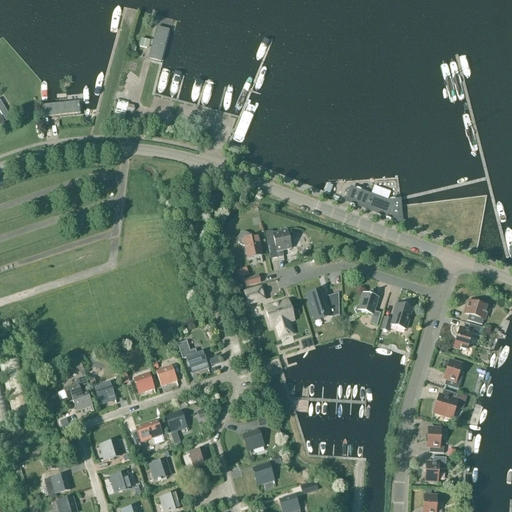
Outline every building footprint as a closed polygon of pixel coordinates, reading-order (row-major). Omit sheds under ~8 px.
[(169,31),(157,28),(149,60),(161,63),(169,31)] [(148,49),(150,42),(140,39),(138,47),(148,49)] [(0,114),(0,115),(8,126),(9,125),(11,120),(0,99),(0,114)] [(81,100),(42,104),(43,118),(82,114),(81,100)] [(124,122),(128,104),(118,101),(113,119),(124,122)] [(391,218),(400,222),(400,221),(398,202),(386,203),(350,189),(348,193),(347,193),(346,197),(347,197),(345,201),(385,216),(384,219),(390,222),(391,218)] [(271,232),(264,233),(266,239),(270,260),(277,258),(277,259),(283,258),(281,251),(290,249),(288,240),(292,239),(290,231),(272,235),(271,232)] [(250,239),(248,236),(246,234),(243,234),(240,235),(238,237),(237,240),(237,243),(239,245),(242,246),(245,246),(248,259),(261,257),(257,237),(250,239)] [(247,266),(238,270),(240,277),(249,274),(247,266)] [(244,289),(260,284),(258,276),(242,281),(244,289)] [(247,307),(266,301),(262,286),(242,292),(247,307)] [(321,291),(306,296),(314,324),(338,316),(337,294),(324,298),(321,291)] [(374,298),(371,292),(365,295),(362,294),(358,307),(353,310),(356,315),(362,313),(372,316),(369,324),(376,326),(379,315),(374,313),(378,299),(374,298)] [(289,330),(287,323),(293,321),(287,302),(264,309),(270,328),(276,326),(278,334),(280,334),(282,334),(286,333),(288,332),(289,330)] [(474,305),(468,303),(464,314),(468,316),(466,322),(481,326),(487,309),(480,307),(480,306),(475,304),(474,305)] [(407,307),(406,305),(402,304),(400,305),(400,306),(396,305),(397,305),(394,314),(393,314),(392,316),(390,320),(384,318),(380,331),(388,333),(390,326),(405,331),(409,319),(408,318),(410,310),(411,310),(407,308),(407,307)] [(478,336),(480,329),(469,325),(467,332),(459,329),(454,348),(465,352),(467,345),(468,345),(470,340),(469,340),(471,334),(478,336)] [(186,342),(177,345),(182,360),(187,358),(192,373),(207,368),(206,366),(202,354),(197,355),(195,350),(190,352),(186,342)] [(16,420),(32,416),(17,358),(2,362),(16,420)] [(218,362),(206,366),(207,368),(209,374),(220,370),(218,362)] [(458,377),(459,372),(458,372),(460,366),(449,362),(444,380),(446,380),(445,386),(458,390),(460,384),(455,382),(457,377),(458,377)] [(161,388),(176,383),(171,368),(156,373),(161,388)] [(139,395),(154,390),(149,375),(134,380),(139,395)] [(90,391),(85,379),(76,382),(78,385),(64,390),(68,403),(73,402),(77,413),(92,407),(87,392),(90,391)] [(100,405),(114,400),(109,385),(94,390),(100,405)] [(0,425),(10,422),(0,386),(0,425)] [(455,399),(456,395),(442,391),(441,397),(439,397),(433,414),(453,420),(458,401),(455,399)] [(200,421),(207,418),(202,409),(196,412),(200,421)] [(171,433),(185,428),(180,414),(166,419),(171,433)] [(136,432),(130,434),(135,447),(148,442),(162,437),(157,422),(135,429),(136,432)] [(440,442),(440,437),(439,437),(439,430),(428,430),(427,448),(429,448),(429,454),(443,455),(443,448),(438,448),(439,442),(440,442)] [(247,452),(262,447),(258,432),(243,437),(247,452)] [(105,462),(120,457),(115,442),(100,447),(105,462)] [(145,458),(143,450),(136,452),(138,460),(145,458)] [(193,469),(208,465),(204,450),(189,454),(193,469)] [(445,471),(446,459),(433,458),(432,464),(426,464),(425,482),(436,483),(437,476),(438,476),(438,471),(437,471),(437,470),(445,471)] [(154,482),(169,477),(165,462),(150,467),(154,482)] [(258,486),(273,481),(268,466),(253,471),(258,486)] [(115,494),(130,489),(125,475),(110,479),(115,494)] [(50,480),(44,482),(49,500),(56,498),(55,495),(69,491),(65,476),(50,480)] [(305,496),(312,494),(309,484),(297,488),(300,495),(305,494),(305,496)] [(164,511),(171,511),(180,509),(175,495),(160,499),(164,511)] [(298,511),(294,497),(279,501),(282,511),(298,511)] [(436,509),(436,504),(435,504),(435,498),(424,497),(423,511),(434,511),(435,509),(436,509)] [(58,511),(75,511),(71,499),(56,503),(58,511)]
